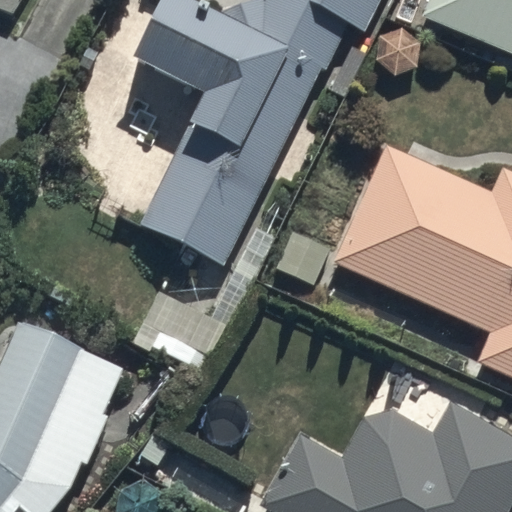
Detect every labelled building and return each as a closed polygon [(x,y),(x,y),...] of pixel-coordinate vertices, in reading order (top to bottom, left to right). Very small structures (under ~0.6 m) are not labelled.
[(367,0),(139,0),(126,28),(201,64),(186,94),(197,99),(142,210),(216,246),(311,51),(320,56),(341,12),(358,20),(367,0)] [(511,0),(417,0),(415,4),(511,44),(511,0)] [(486,180),(380,131),(327,251),(484,322),(473,350),(511,368),(511,161),(498,156),(486,180)] [(0,371),(0,511),(55,511),(56,511),(57,509),(58,507),(59,505),(60,504),(61,502),(62,500),(63,499),(65,497),(65,495),(66,493),(68,492),(68,490),(69,488),(70,487),(71,485),(72,483),(73,481),(74,479),(75,478),(76,476),(77,474),(78,472),(79,471),(79,469),(88,470),(89,469),(90,468),(91,467),(91,465),(92,464),(93,463),(93,461),(94,460),(95,459),(95,457),(96,456),(97,455),(97,453),(98,452),(98,450),(99,449),(99,448),(100,446),(100,445),(101,443),(101,442),(102,441),(102,439),(102,438),(103,436),(103,435),(103,433),(104,432),(104,430),(104,429),(104,427),(105,426),(105,425),(105,423),(105,422),(102,421),(123,373),(19,330),(0,371)] [(336,444),(295,422),(255,494),(286,511),(511,511),(511,508),(502,504),(511,486),(511,426),(444,390),(427,423),(387,399),(359,406),(336,444)]
